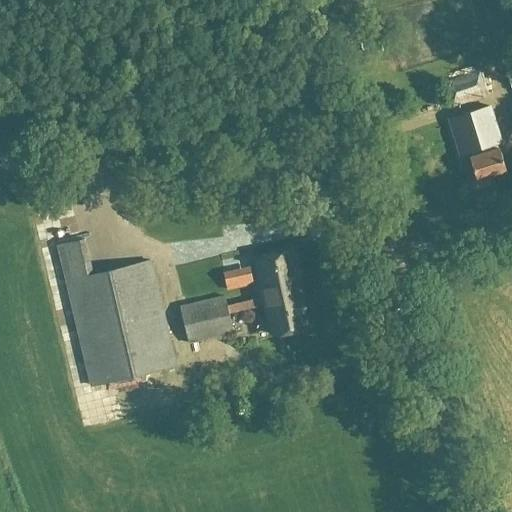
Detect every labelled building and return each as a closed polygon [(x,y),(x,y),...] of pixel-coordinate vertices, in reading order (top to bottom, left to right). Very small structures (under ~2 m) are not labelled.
[(482,83),(457,87),(460,104),(485,100),(482,83)] [(487,108),(448,120),(459,156),(470,153),(472,157),(468,159),(475,182),(505,173),(497,149),(496,150),(494,145),(498,144),(487,108)] [(82,240),(56,246),(90,386),(173,367),(148,263),(93,276),(82,240)] [(262,299),(299,291),(290,251),(253,260),(262,299)] [(299,291),(262,299),(267,322),(269,322),(272,336),(304,329),(298,301),(301,300),(299,291)] [(223,298),(178,308),(186,344),(231,335),(223,298)] [(226,427),(230,411),(214,407),(210,423),(226,427)]
